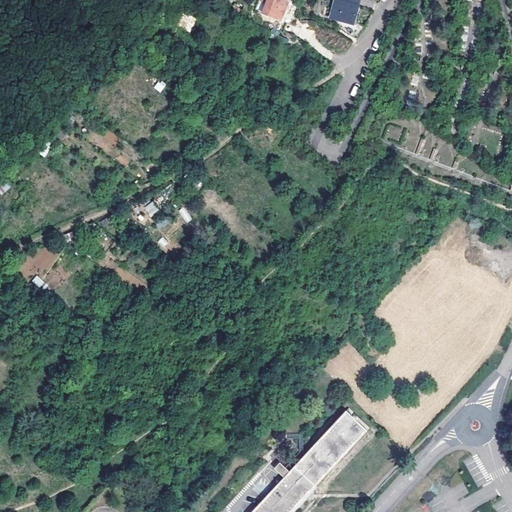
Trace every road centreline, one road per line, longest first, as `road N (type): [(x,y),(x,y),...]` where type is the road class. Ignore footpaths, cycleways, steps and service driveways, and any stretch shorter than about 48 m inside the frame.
road 1 (track): [(336,70),(153,184),(0,254)]
road 2 (unclassified): [(462,430),(431,450),(374,511)]
